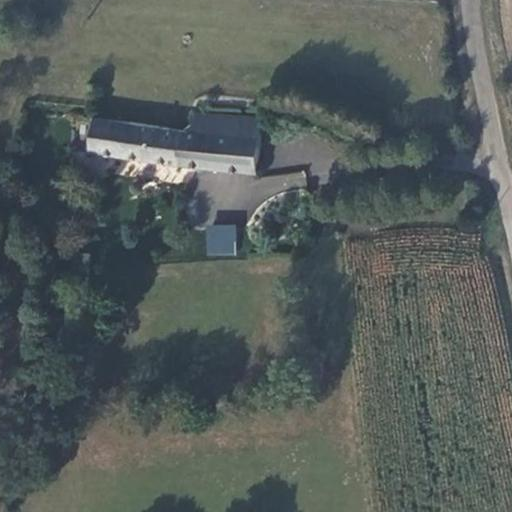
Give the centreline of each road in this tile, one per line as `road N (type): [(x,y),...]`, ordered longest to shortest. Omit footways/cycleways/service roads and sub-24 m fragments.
road 1 (residential): [(459,0),(510,220)]
road 2 (unknown): [(493,168),(309,176)]
